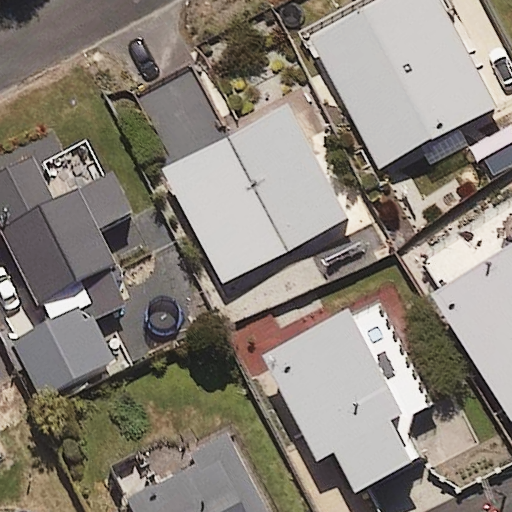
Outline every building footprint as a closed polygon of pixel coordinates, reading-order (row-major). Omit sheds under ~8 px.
[(511,70),(488,25),(464,38),(444,0),(397,0),(310,45),(379,177),(511,108),(511,70)] [(222,287),(351,223),(292,104),(163,169),(222,287)] [(110,172),(102,175),(86,139),(35,162),(32,154),(0,168),(0,223),(41,313),(11,327),(43,397),(119,363),(98,317),(132,302),(97,226),(128,212),(110,172)] [(511,398),(511,201),(426,251),(511,398)] [(407,414),(436,401),(384,295),(277,348),(328,452),(347,443),(366,484),(427,454),(407,414)] [(136,511),(269,511),(224,427),(120,482),(136,511)]
